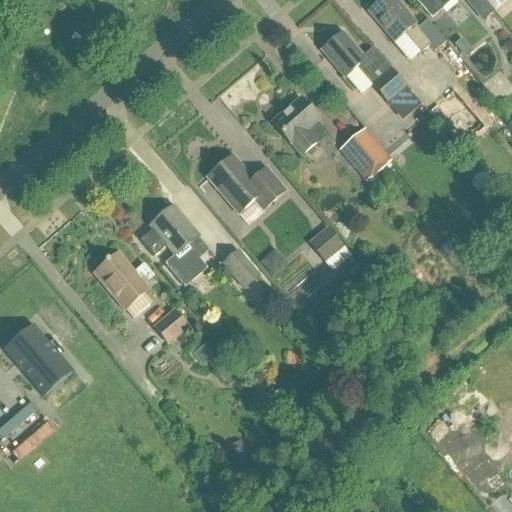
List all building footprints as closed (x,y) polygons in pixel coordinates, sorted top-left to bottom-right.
[(383,0),(368,13),(396,46),(404,39),(420,56),(430,47),(434,53),(444,44),(426,23),(417,31),(391,0),(383,0)] [(417,0),(415,2),(431,20),(454,0),(417,0)] [(462,0),(483,23),(493,14),(481,0),(462,0)] [(469,48),(459,35),(446,45),(456,57),(469,48)] [(371,87),(389,108),(407,93),(372,51),(362,60),(341,36),(321,53),(345,80),(358,69),(366,78),(367,77),(373,85),(371,87)] [(0,132),(1,133),(11,91),(0,88),(0,132)] [(318,124),(299,102),(272,125),(300,159),(317,145),(315,142),(324,134),(316,125),(318,124)] [(364,132),(339,153),(366,184),(390,164),(364,132)] [(252,183),(232,159),(206,181),(238,218),(254,204),(262,214),(285,194),(266,172),(252,183)] [(164,267),(184,291),(207,271),(199,262),(209,253),(197,240),(198,239),(173,209),(149,230),(174,259),(164,267)] [(307,245),(332,273),(351,256),(327,228),(307,245)] [(269,278),(285,267),(275,252),(259,262),(269,278)] [(221,267),(244,294),(261,280),(238,253),(221,267)] [(105,267),(93,277),(124,314),(148,293),(143,287),(152,279),(143,268),(134,276),(118,257),(108,265),(106,263),(104,265),(105,267)] [(305,312),(330,289),(304,261),(279,284),(305,312)] [(277,302),(266,289),(257,296),(268,309),(277,302)] [(173,314),(154,331),(168,347),(187,331),(173,314)] [(4,352),(3,354),(43,400),(73,374),(33,328),(32,329),(5,353),(4,352)] [(209,345),(194,357),(202,367),(209,363),(230,387),(239,380),(209,345)] [(17,461),(53,432),(46,424),(10,453),(17,461)]
